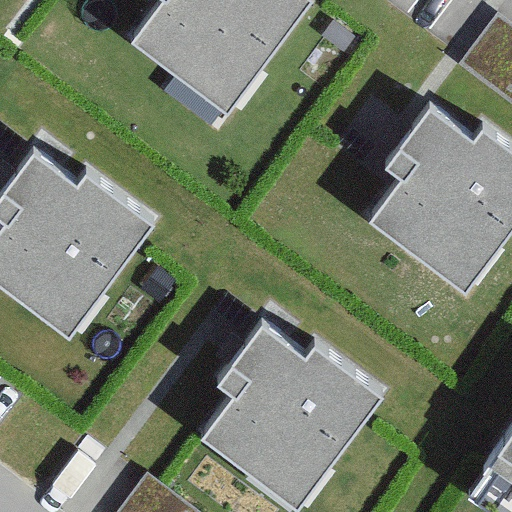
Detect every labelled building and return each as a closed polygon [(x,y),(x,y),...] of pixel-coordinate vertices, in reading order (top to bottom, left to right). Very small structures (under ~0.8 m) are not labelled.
[(147,0),(122,33),(221,109),(305,0),(147,0)] [(465,52),(511,85),(511,11),(499,3),(465,52)] [(511,136),(454,92),(364,208),(468,287),(511,229),(511,136)] [(61,142),(0,220),(0,277),(71,332),(159,218),(61,142)] [(284,312),(197,425),(299,504),(387,390),(284,312)] [(511,423),(476,474),(511,499),(511,423)] [(111,511),(212,511),(217,507),(150,459),(111,511)]
